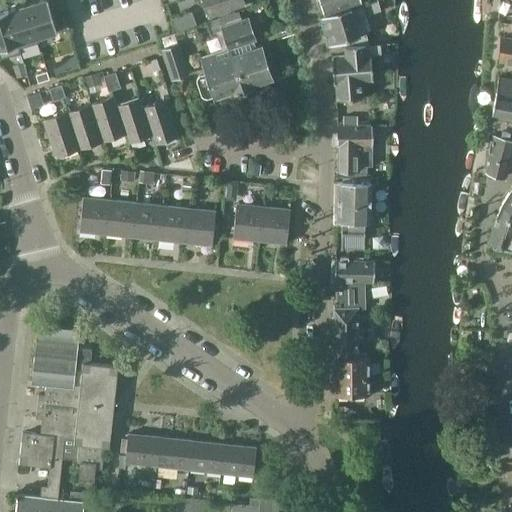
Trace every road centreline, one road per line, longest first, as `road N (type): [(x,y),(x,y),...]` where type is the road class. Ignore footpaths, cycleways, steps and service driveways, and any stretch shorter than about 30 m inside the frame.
road 1 (residential): [(294,430),(320,388),(323,84),(305,0)]
road 2 (residential): [(508,511),(501,312),(480,238),(511,173)]
road 3 (residential): [(294,430),(30,247)]
road 4 (residential): [(30,247),(27,201),(0,101)]
